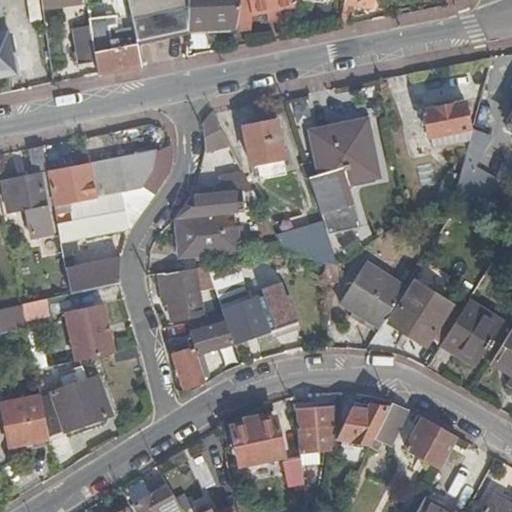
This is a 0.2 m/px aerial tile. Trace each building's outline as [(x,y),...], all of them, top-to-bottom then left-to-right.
[(186,0),(124,0),(130,29),(133,41),(186,31),(186,0)] [(186,0),(186,31),(186,32),(233,27),(237,0),(186,0)] [(291,7),(289,0),(246,0),(249,15),(264,12),(266,23),(279,20),(277,10),(291,7)] [(87,23),(88,27),(95,64),(97,75),(138,67),(133,41),(130,29),(106,33),(103,20),(87,23)] [(72,31),(78,67),(95,64),(88,27),(72,31)] [(422,113),(427,140),(429,139),(464,132),(469,130),(464,105),(422,113)] [(200,126),(205,147),(204,153),(225,145),(210,114),(206,119),(200,126)] [(258,166),(260,181),(285,177),(276,123),(244,129),(251,167),(258,166)] [(490,137),(472,130),(463,161),(493,180),(504,162),(484,149),(490,137)] [(323,176),(309,179),(324,238),(354,231),(346,193),(349,192),(347,182),(371,177),(363,133),(337,138),(335,132),(314,137),(323,176)] [(464,132),(429,139),(431,148),(465,141),(464,132)] [(39,148),(27,150),(32,175),(38,174),(44,173),(39,148)] [(156,150),(44,173),(49,204),(57,247),(69,245),(126,232),(127,230),(124,215),(149,173),(151,166),(156,150)] [(493,180),(463,161),(454,194),(479,209),(497,182),(493,180)] [(151,166),(149,173),(124,215),(127,230),(135,219),(141,212),(164,175),(151,166)] [(44,173),(38,174),(45,205),(49,204),(44,173)] [(4,192),(9,212),(45,205),(38,174),(32,175),(7,181),(9,191),(4,192)] [(187,198),(185,202),(170,219),(215,215),(259,211),(240,175),(233,176),(235,193),(187,198)] [(232,229),(217,230),(215,215),(170,219),(175,257),(234,251),(233,240),(238,239),(237,233),(232,233),(232,229)] [(308,233),(274,241),(280,255),(318,266),(311,242),(308,233)] [(324,238),(311,242),(318,266),(319,266),(332,269),(324,238)] [(69,245),(57,247),(60,259),(70,256),(69,245)] [(117,260),(62,272),(66,296),(116,285),(116,279),(116,270),(117,260)] [(363,262),(336,307),(376,330),(403,286),(363,262)] [(231,264),(202,269),(218,316),(228,346),(264,332),(253,300),(241,303),(231,264)] [(332,269),(319,266),(320,289),(333,288),(332,269)] [(190,285),(204,281),(201,269),(159,277),(167,322),(195,317),(190,285)] [(420,346),(426,338),(437,345),(463,305),(452,298),(447,304),(410,282),(384,324),(420,346)] [(42,301),(17,307),(21,323),(45,317),(42,301)] [(465,301),(463,305),(437,345),(472,367),(500,323),(465,301)] [(101,326),(104,326),(100,307),(61,315),(72,364),(111,356),(106,337),(104,337),(101,326)] [(179,324),(184,337),(190,356),(228,346),(218,316),(179,324)] [(511,391),(511,331),(509,330),(485,366),(507,380),(504,387),(511,391)] [(168,356),(179,388),(198,381),(198,380),(192,362),(190,356),(184,337),(167,343),(170,352),(168,356)] [(198,361),(192,362),(198,380),(203,378),(198,361)] [(77,368),(55,375),(60,390),(82,383),(77,368)] [(60,390),(47,395),(59,432),(96,420),(101,418),(96,402),(93,395),(99,393),(94,379),(82,383),(60,390)] [(99,393),(93,395),(96,402),(101,399),(99,393)] [(0,404),(0,427),(4,449),(44,441),(36,397),(0,404)] [(386,403),(383,408),(368,441),(375,444),(384,447),(401,411),(386,403)] [(348,411),(334,442),(366,445),(368,441),(383,408),(366,406),(365,412),(348,411)] [(331,429),(328,409),(290,413),(296,452),(326,451),(331,429)] [(257,418),(238,422),(239,430),(259,426),(257,418)] [(98,426),(96,420),(59,432),(62,438),(98,426)] [(418,420),(400,451),(437,470),(454,440),(421,422),(418,420)] [(275,458),(269,424),(259,426),(239,430),(229,432),(234,467),(275,458)] [(368,441),(366,445),(364,449),(371,452),(375,444),(368,441)] [(277,466),(280,490),(298,488),(294,463),(277,466)] [(219,466),(191,472),(207,502),(226,497),(219,466)] [(175,511),(161,489),(130,507),(132,511),(175,511)] [(226,497),(207,502),(210,508),(228,504),(226,497)] [(488,497),(479,511),(511,511),(511,501),(508,507),(488,497)] [(434,511),(419,503),(413,511),(434,511)]
